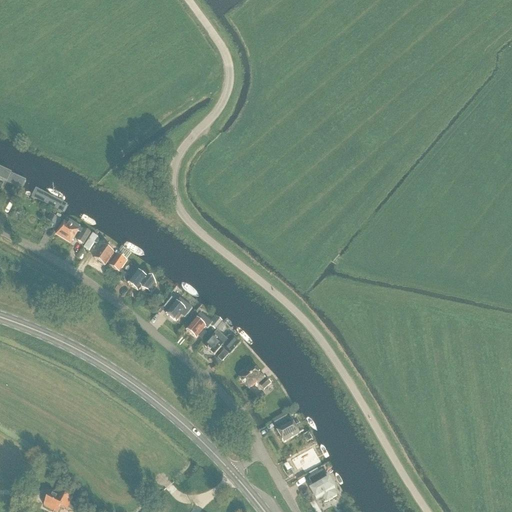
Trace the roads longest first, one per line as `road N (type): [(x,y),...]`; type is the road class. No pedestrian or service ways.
road 1 (unclassified): [(427,511),(316,334),(178,206),(175,158),(214,113),(229,78),(223,51),(187,0)]
road 2 (unclassified): [(260,450),(235,408),(192,366),(115,301),(0,230)]
road 3 (secondary): [(232,473),(130,382),(78,349),(0,317)]
